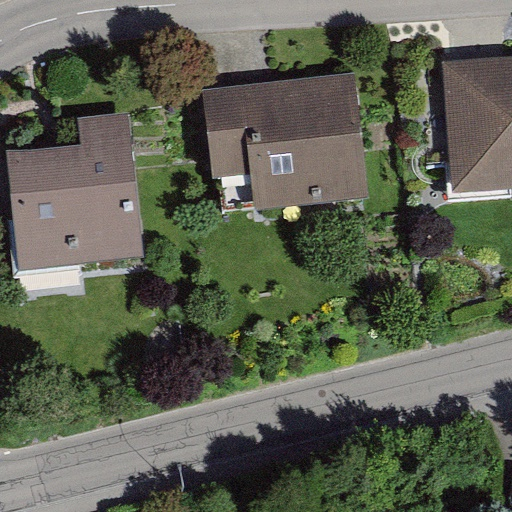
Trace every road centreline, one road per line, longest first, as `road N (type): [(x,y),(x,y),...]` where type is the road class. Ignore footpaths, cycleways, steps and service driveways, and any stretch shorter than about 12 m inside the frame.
road 1 (tertiary): [(511,358),(0,485)]
road 2 (residential): [(0,42),(98,12),(305,0)]
